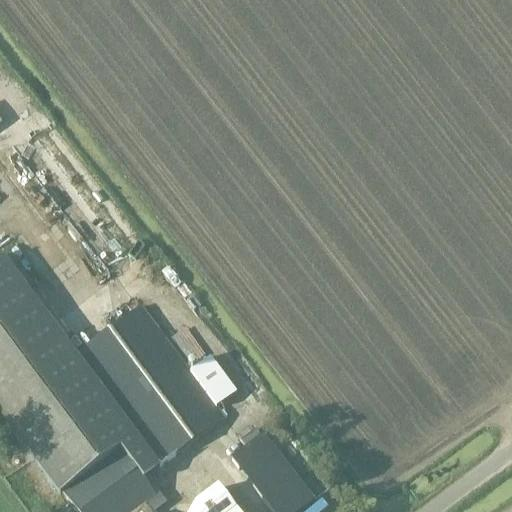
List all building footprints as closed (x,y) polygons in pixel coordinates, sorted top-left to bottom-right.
[(0,125),(9,118),(0,106),(0,125)] [(58,494),(71,511),(148,511),(144,505),(154,497),(143,482),(222,420),(140,307),(75,356),(1,256),(0,256),(0,420),(56,496),(58,494)] [(221,406),(244,392),(222,353),(198,366),(221,406)] [(250,428),(236,439),(244,449),(228,461),(267,511),(297,511),(313,501),(279,459),(290,451),(271,427),(259,437),(250,428)] [(233,511),(231,509),(231,510),(215,488),(192,505),(188,511),(233,511)]
